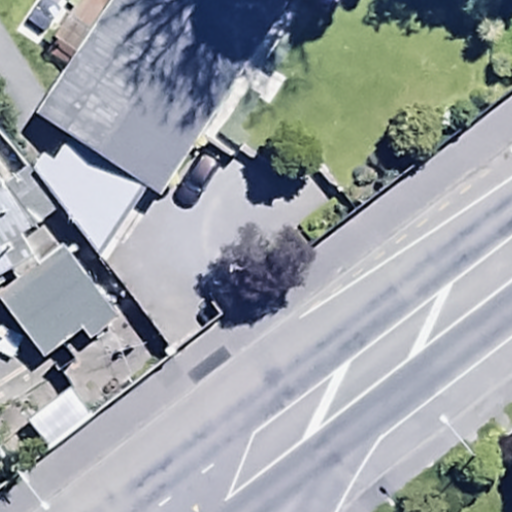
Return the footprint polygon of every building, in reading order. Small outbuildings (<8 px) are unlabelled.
[(74,54),(34,116),(59,131),(32,173),(99,262),(145,194),(155,201),(230,89),(266,114),(325,26),(286,0),(77,0),(51,39),(74,54)] [(341,198),(313,167),(262,214),(290,245),(341,198)] [(0,278),(14,269),(2,250),(55,216),(26,170),(3,184),(0,179),(0,278)] [(122,324),(63,245),(0,292),(0,304),(43,363),(82,334),(91,347),(122,324)] [(71,388),(24,424),(46,453),(93,417),(71,388)]
